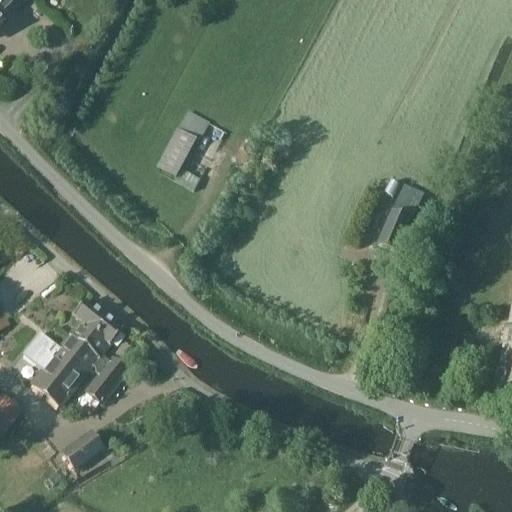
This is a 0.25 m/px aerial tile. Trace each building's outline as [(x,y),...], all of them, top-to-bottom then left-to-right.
[(0,25),(25,0),(0,0),(0,28),(2,27),(0,25)] [(177,179),(196,143),(178,133),(159,169),(177,179)] [(379,246),(399,255),(414,222),(394,213),(379,246)] [(121,333),(86,305),(84,304),(73,319),(79,324),(30,387),(61,412),(96,366),(102,370),(82,398),(96,409),(124,370),(110,359),(108,361),(103,357),(121,333)] [(0,313),(0,334),(10,327),(0,313)] [(511,322),(510,333),(500,389),(511,391),(511,322)] [(0,393),(0,439),(0,440),(22,412),(0,393)] [(75,474),(104,452),(91,435),(62,456),(75,474)]
